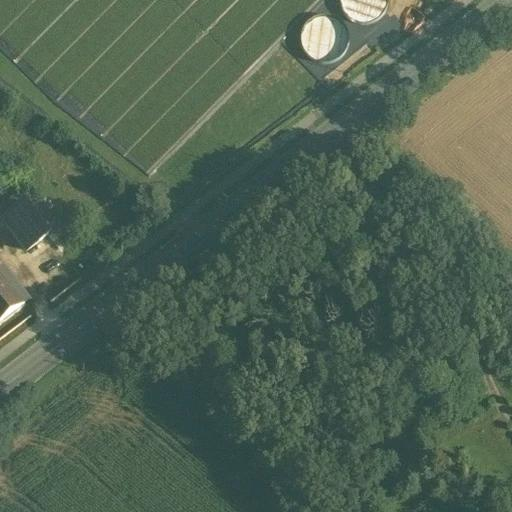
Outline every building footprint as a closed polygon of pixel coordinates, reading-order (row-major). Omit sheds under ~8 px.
[(14,0),(48,34),(83,0),(14,0)] [(0,225),(5,222),(4,221),(14,214),(7,205),(0,195),(0,225)] [(7,205),(14,214),(25,205),(19,197),(7,205)] [(5,222),(28,252),(49,236),(25,205),(14,214),(4,221),(5,222)] [(0,324),(24,306),(0,274),(0,324)]
